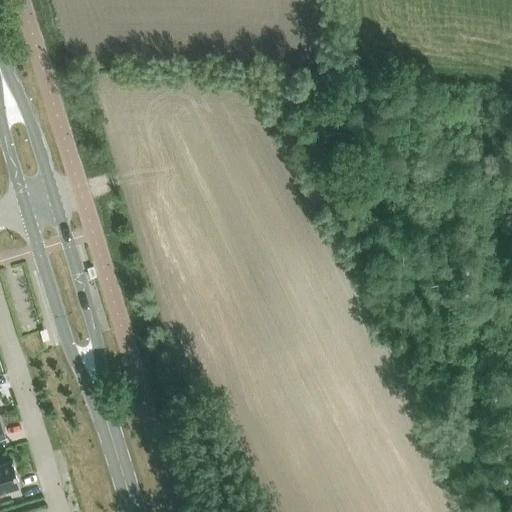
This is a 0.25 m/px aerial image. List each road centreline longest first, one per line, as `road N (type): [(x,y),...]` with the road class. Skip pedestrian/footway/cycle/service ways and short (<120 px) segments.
road 1 (tertiary): [(101,410),(96,340),(55,200)]
road 2 (tertiary): [(27,209),(71,346),(101,410)]
road 3 (residential): [(63,511),(0,307)]
road 4 (tertiary): [(2,81),(4,134),(27,209)]
road 5 (tertiary): [(55,200),(32,128),(2,81)]
